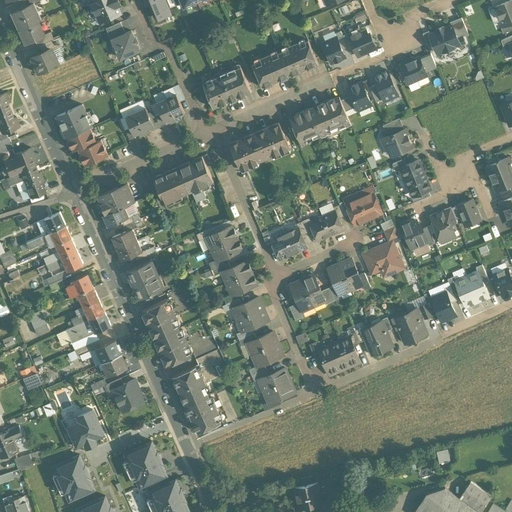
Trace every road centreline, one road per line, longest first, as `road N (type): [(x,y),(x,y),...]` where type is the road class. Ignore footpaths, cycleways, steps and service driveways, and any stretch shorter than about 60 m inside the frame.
road 1 (residential): [(212,511),(74,189)]
road 2 (residential): [(511,305),(314,394)]
road 3 (residential): [(74,189),(0,27)]
road 4 (residential): [(209,133),(275,279)]
road 5 (residential): [(74,189),(209,133)]
road 6 (residential): [(209,133),(331,79)]
road 7 (residential): [(275,279),(268,285),(314,394)]
